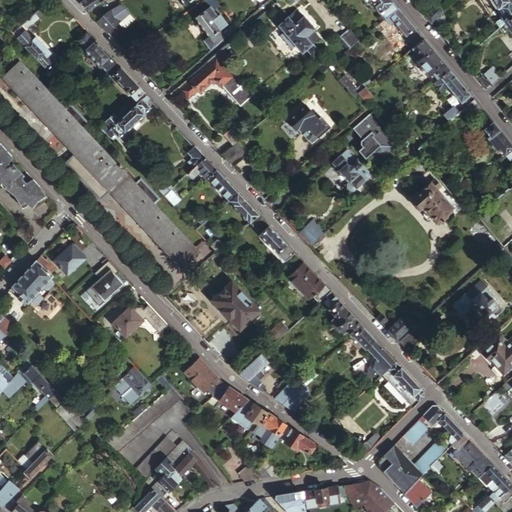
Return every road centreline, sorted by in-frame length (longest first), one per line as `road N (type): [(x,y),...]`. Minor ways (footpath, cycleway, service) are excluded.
road 1 (residential): [(70,0),(434,390)]
road 2 (residential): [(67,209),(225,373),(362,469)]
road 3 (residential): [(362,469),(230,490),(195,511)]
road 4 (unknown): [(269,0),(159,95)]
road 5 (residential): [(482,98),(399,0)]
